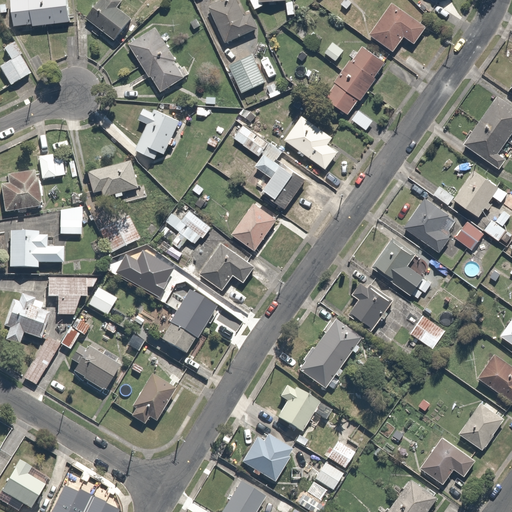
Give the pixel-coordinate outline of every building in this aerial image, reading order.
[(72,0),(11,0),(14,30),(60,25),(60,20),(74,18),(72,0)] [(134,19),(112,0),(100,0),(86,16),(114,41),(134,19)] [(238,0),(221,0),(210,5),(226,42),(261,27),(254,13),(246,16),(238,0)] [(251,0),(257,11),(267,6),(265,2),(291,2),(290,0),(251,0)] [(417,44),(428,30),(394,4),(371,33),(396,52),(408,36),(417,44)] [(157,28),(132,44),(161,92),(187,77),(157,28)] [(13,60),(0,68),(0,69),(12,87),(36,71),(15,40),(4,47),(13,60)] [(390,63),(363,44),(325,100),(352,118),(390,63)] [(255,52),(229,64),(243,94),(269,82),(255,52)] [(277,82),(267,86),(271,98),(282,94),(277,82)] [(502,150),(511,136),(511,104),(500,96),(465,144),(501,171),(511,157),(502,150)] [(158,115),(144,108),(139,117),(150,122),(137,150),(167,164),(187,122),(161,110),(158,115)] [(335,137),(304,116),(286,142),(328,170),(340,153),(329,145),(335,137)] [(270,142),(244,125),(234,140),(260,157),(270,142)] [(67,175),(65,161),(54,162),(53,154),(40,156),(44,179),(67,175)] [(299,178),(284,167),(265,154),(256,167),(275,180),(267,192),(282,202),(299,178)] [(95,195),(105,192),(106,196),(140,188),(139,184),(134,162),(90,173),(95,195)] [(44,206),(38,171),(7,176),(8,186),(2,187),(7,212),(44,206)] [(505,206),(511,197),(474,172),(455,200),(482,218),(494,199),(505,206)] [(440,184),(432,195),(449,207),(457,196),(440,184)] [(451,215),(426,197),(405,228),(442,253),(452,239),(440,231),(451,215)] [(282,220),(256,202),(233,234),(260,253),(282,220)] [(84,209),(62,208),(61,235),(83,236),(84,209)] [(213,227),(185,209),(172,228),(166,224),(160,235),(193,256),(213,227)] [(492,219),(484,231),(488,234),(499,242),(508,229),(504,226),(511,216),(503,211),(496,221),(492,219)] [(97,224),(100,231),(112,256),(144,241),(131,216),(106,228),(103,221),(97,224)] [(484,231),(468,220),(455,240),(475,253),(488,234),(484,231)] [(42,231),(12,231),(12,269),(41,269),(41,264),(66,264),(66,248),(49,247),(49,236),(42,236),(42,231)] [(392,239),(372,268),(416,298),(428,280),(409,267),(417,256),(392,239)] [(258,266),(222,242),(200,274),(226,292),(237,275),(247,282),(258,266)] [(172,266),(153,252),(140,271),(158,284),(172,266)] [(97,279),(48,277),(47,299),(57,299),(57,316),(75,316),(83,297),(89,297),(90,289),(96,289),(97,279)] [(395,302),(362,282),(354,294),(362,298),(351,315),(378,331),(395,302)] [(118,300),(100,288),(88,305),(106,317),(118,300)] [(187,354),(217,305),(190,289),(161,338),(187,354)] [(21,304),(12,301),(3,327),(10,329),(6,340),(21,345),(25,334),(43,340),(52,314),(47,312),(50,304),(24,295),(21,304)] [(157,338),(171,313),(155,304),(141,328),(157,338)] [(83,312),(73,329),(70,328),(60,344),(71,350),(81,334),(84,336),(94,319),(83,312)] [(447,333),(425,315),(410,333),(433,351),(447,333)] [(303,360),(306,363),(300,371),(327,391),(364,340),(336,320),(316,349),(313,347),(303,360)] [(511,320),(501,336),(511,344),(511,320)] [(60,345),(48,339),(25,378),(36,385),(60,345)] [(122,366),(91,349),(89,351),(77,344),(69,359),(78,364),(73,372),(107,392),(122,366)] [(511,364),(494,353),(478,378),(511,400),(511,364)] [(179,393),(153,375),(132,407),(136,410),(132,416),(146,425),(152,417),(160,422),(179,393)] [(334,410),(299,388),(297,391),(289,387),(282,399),(288,403),(278,418),(303,433),(314,415),(327,422),(334,410)] [(507,420),(481,402),(460,432),(485,450),(507,420)] [(258,437),(243,462),(280,484),(301,448),(272,431),(266,441),(258,437)] [(473,460),(445,438),(421,469),(442,485),(456,467),(463,472),(473,460)] [(326,458),(347,470),(361,446),(349,440),(345,446),(336,441),(326,458)] [(29,511),(46,487),(30,476),(35,470),(23,462),(2,492),(29,511)] [(345,474),(324,462),(314,480),(334,492),(345,474)] [(427,511),(439,494),(415,478),(392,511),(427,511)] [(258,511),(268,496),(243,480),(223,511),(258,511)] [(94,511),(96,510),(62,496),(55,511),(94,511)]
